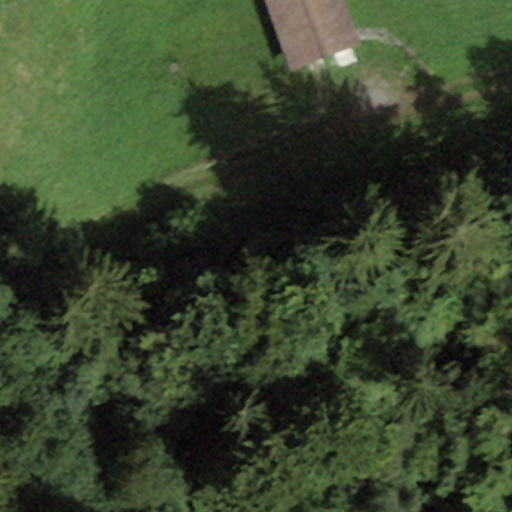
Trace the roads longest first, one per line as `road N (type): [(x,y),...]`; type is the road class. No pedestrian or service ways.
road 1 (track): [(337,123),(0,307)]
road 2 (track): [(337,123),(511,73)]
